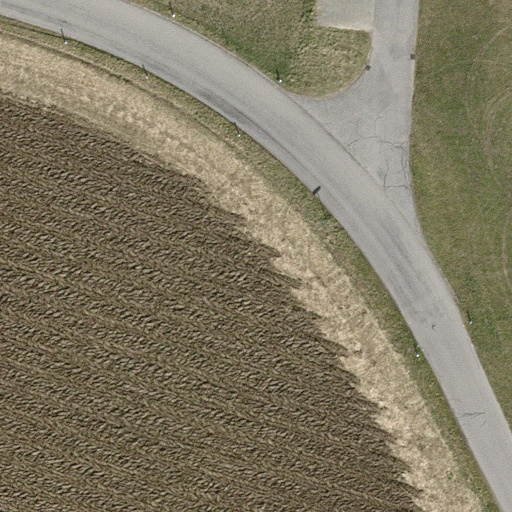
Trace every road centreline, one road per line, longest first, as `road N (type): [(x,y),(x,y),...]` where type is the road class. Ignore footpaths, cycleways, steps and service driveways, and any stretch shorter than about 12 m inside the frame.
road 1 (unclassified): [(32,0),(94,18),(215,74),(293,132),(368,215),(511,486)]
road 2 (track): [(368,215),(392,76),(395,0)]
